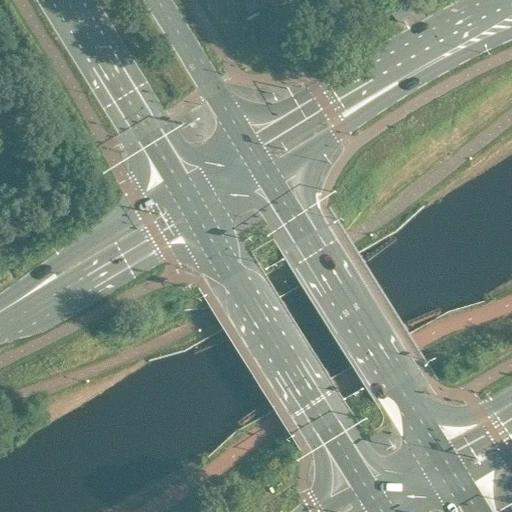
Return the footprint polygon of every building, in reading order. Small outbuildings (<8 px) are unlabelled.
[(399,23),(415,10),(420,6),(415,0),(395,0),(387,7),(399,23)] [(363,256),(305,289),(309,295),(367,262),(363,256)] [(284,300),(226,333),(230,339),(287,306),(284,300)] [(405,323),(348,356),(351,363),(409,330),(405,323)] [(326,367),(268,400),(272,407),(329,374),(326,367)]
